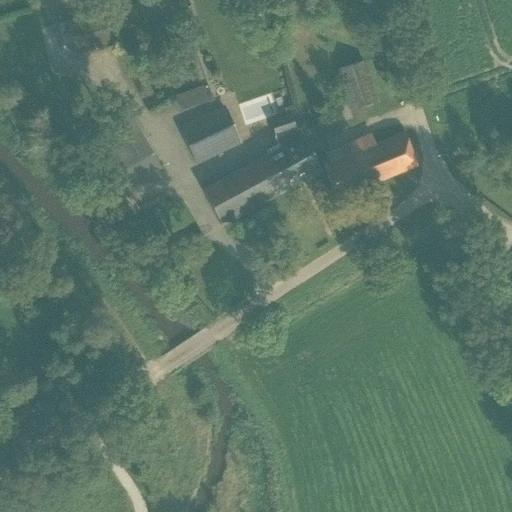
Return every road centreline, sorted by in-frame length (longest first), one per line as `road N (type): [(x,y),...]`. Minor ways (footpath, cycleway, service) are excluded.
road 1 (unclassified): [(0,473),(438,181),(384,0)]
road 2 (track): [(0,189),(150,374)]
road 3 (track): [(511,328),(438,181)]
